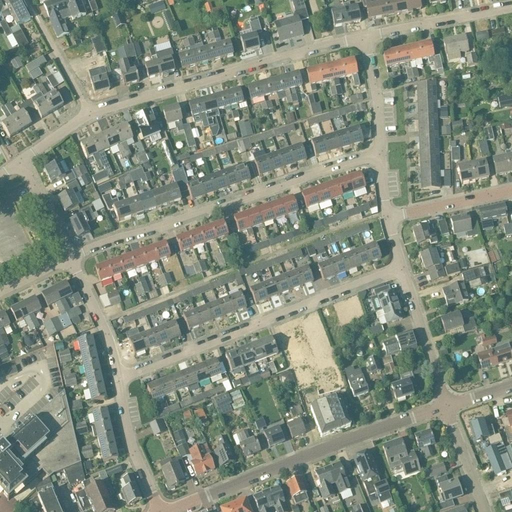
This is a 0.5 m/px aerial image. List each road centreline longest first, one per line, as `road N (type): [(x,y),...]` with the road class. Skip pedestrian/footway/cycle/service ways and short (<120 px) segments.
road 1 (residential): [(379,152),(71,257)]
road 2 (residential): [(120,376),(401,267)]
road 3 (residential): [(172,509),(445,406)]
road 4 (residential): [(89,112),(362,37)]
road 5 (residential): [(362,37),(511,6)]
road 6 (residential): [(445,406),(401,267)]
road 7 (residential): [(160,511),(126,428),(120,376)]
road 8 (residential): [(120,376),(71,257)]
road 9 (residential): [(27,0),(89,112)]
road 10 (residential): [(511,189),(387,217)]
